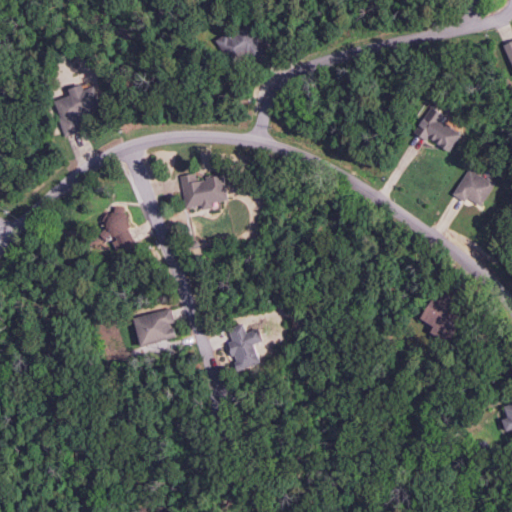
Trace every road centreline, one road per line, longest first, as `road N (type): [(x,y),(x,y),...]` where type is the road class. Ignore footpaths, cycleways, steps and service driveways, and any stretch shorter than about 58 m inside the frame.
road 1 (residential): [(511,290),(355,184),(304,154),(257,140),(163,136),(131,146),(74,176),(0,246)]
road 2 (residential): [(257,140),(281,75),(321,57),(465,30),(497,0)]
road 3 (residential): [(213,371),(131,146)]
